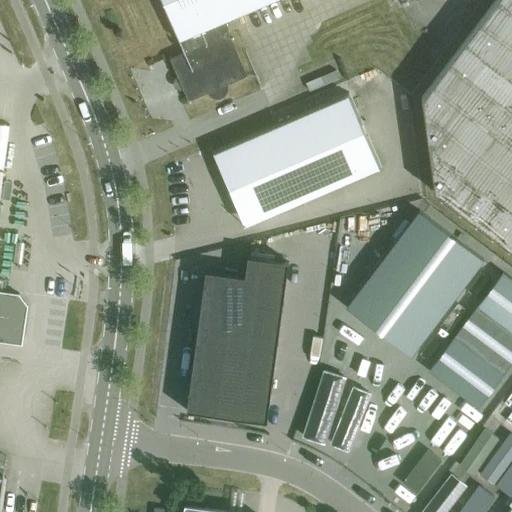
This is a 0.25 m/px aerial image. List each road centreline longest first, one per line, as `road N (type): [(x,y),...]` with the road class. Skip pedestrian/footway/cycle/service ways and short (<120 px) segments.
road 1 (tertiary): [(99,445),(120,286),(113,192),(37,0)]
road 2 (unclassified): [(357,511),(274,464),(99,445)]
